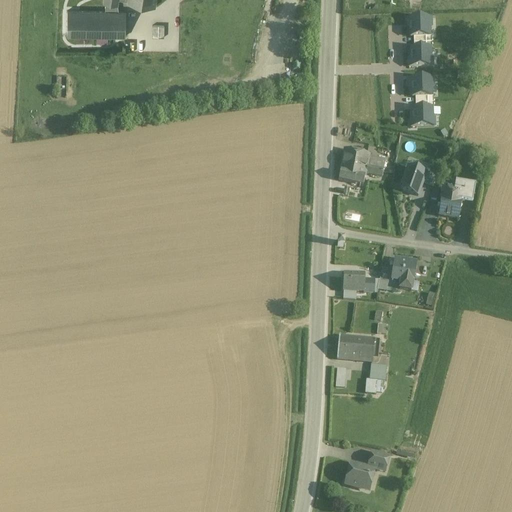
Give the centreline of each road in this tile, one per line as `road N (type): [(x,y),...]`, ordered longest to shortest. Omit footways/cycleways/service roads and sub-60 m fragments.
road 1 (unclassified): [(321,228),(311,449),(298,511)]
road 2 (unclassified): [(330,0),(321,228)]
road 3 (residential): [(321,228),(511,255)]
